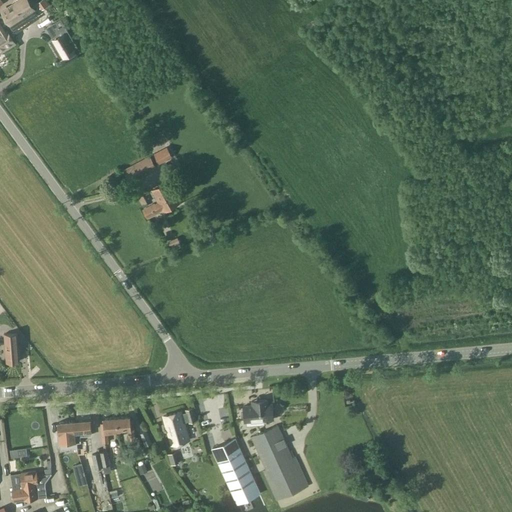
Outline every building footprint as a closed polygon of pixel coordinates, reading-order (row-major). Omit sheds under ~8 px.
[(20,0),(2,12),(10,24),(34,9),(28,0),(20,0)] [(49,4),(46,0),(40,0),(37,3),(42,10),(49,4)] [(8,26),(2,16),(0,16),(0,33),(6,40),(10,37),(5,28),(8,26)] [(53,40),(64,57),(74,51),(73,49),(77,46),(68,32),(64,34),(64,33),(53,40)] [(0,52),(15,42),(15,41),(13,42),(10,37),(6,40),(0,33),(0,52)] [(112,107),(107,109),(113,120),(117,117),(112,107)] [(159,164),(172,157),(167,146),(154,154),(159,164)] [(149,155),(123,169),(128,180),(155,166),(149,155)] [(167,183),(153,190),(159,203),(155,205),(155,204),(143,210),(147,218),(159,212),(157,209),(161,207),(164,212),(179,202),(167,183)] [(182,247),(178,238),(169,242),(173,250),(182,247)] [(19,347),(17,332),(4,334),(7,362),(20,361),(19,353),(20,353),(20,346),(19,347)] [(272,403),(268,404),(267,399),(252,400),(252,405),(244,406),(244,410),(242,411),(242,416),(244,416),(245,421),(246,421),(247,425),(264,423),(264,419),(273,418),(273,414),(275,413),(275,408),(272,408),(272,403)] [(185,409),(186,412),(183,413),(182,409),(162,415),(171,446),(191,440),(186,422),(189,421),(189,423),(196,421),(193,407),(185,409)] [(117,417),(118,431),(128,430),(129,440),(135,439),(133,420),(131,420),(130,416),(117,417)] [(108,432),(118,431),(117,417),(103,418),(104,422),(101,423),(103,442),(109,442),(108,432)] [(76,442),(77,442),(81,442),(80,431),(83,431),(83,435),(92,434),(91,419),(74,421),(76,442)] [(60,444),(76,442),(74,421),(58,422),(60,444)] [(309,485),(296,455),(293,457),(278,424),(251,436),(266,469),(263,470),(277,500),(309,485)] [(152,443),(147,430),(140,433),(146,446),(152,443)] [(160,435),(155,437),(160,449),(165,447),(160,435)] [(202,439),(205,448),(215,445),(212,436),(202,439)] [(259,493),(260,493),(235,438),(213,448),(238,503),(259,493)] [(81,442),(77,442),(78,455),(88,454),(87,441),(81,442)] [(100,452),(103,466),(111,465),(108,450),(100,452)] [(171,464),(172,464),(179,462),(175,451),(168,453),(169,459),(170,463),(171,464)] [(92,454),(95,468),(103,466),(100,452),(92,454)] [(165,493),(175,488),(160,460),(150,465),(165,493)] [(87,483),(82,462),(73,464),(78,485),(87,483)] [(22,483),(12,484),(15,502),(37,499),(36,489),(31,489),(30,484),(38,483),(37,470),(21,472),(22,483)] [(123,507),(136,504),(131,486),(123,488),(125,494),(120,495),(123,507)] [(109,491),(110,506),(119,506),(118,491),(109,491)]
